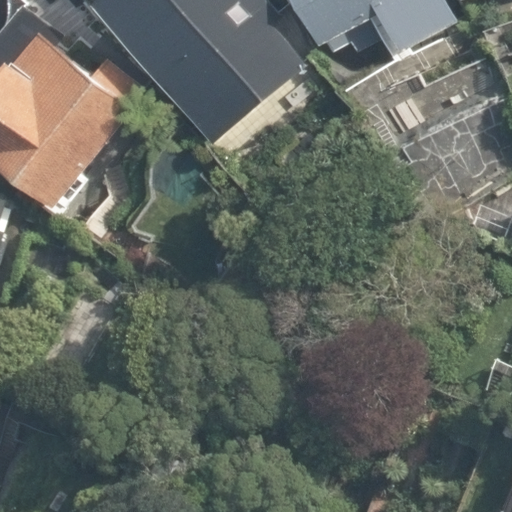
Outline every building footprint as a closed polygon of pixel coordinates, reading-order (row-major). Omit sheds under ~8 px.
[(325,54),(282,0),(113,0),(230,137),(325,54)] [(453,0),(312,0),(328,32),(392,13),(406,46),(463,17),(453,0)] [(152,94),(57,33),(0,94),(0,143),(72,205),(152,94)] [(0,39),(0,87),(23,69),(0,39)] [(0,339),(34,202),(0,192),(0,339)]
